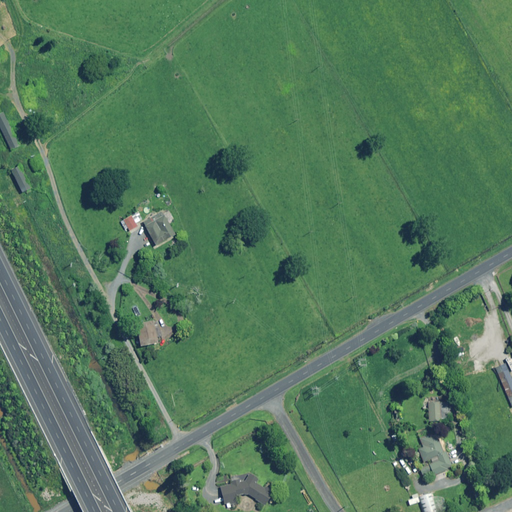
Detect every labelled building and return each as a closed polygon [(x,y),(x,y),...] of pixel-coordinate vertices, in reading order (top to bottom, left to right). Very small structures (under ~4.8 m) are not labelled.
[(19,120),(14,112),(10,114),(15,122),(19,120)] [(19,146),(3,113),(0,113),(0,128),(11,150),(19,146)] [(41,168),(37,156),(30,158),(34,170),(41,168)] [(31,188),(20,166),(11,171),(22,193),(31,188)] [(167,196),(162,198),(165,205),(170,202),(167,196)] [(142,220),(138,212),(138,211),(134,213),(135,216),(132,218),(131,216),(123,220),(122,218),(118,220),(120,222),(124,230),(127,228),(129,231),(137,227),(135,224),(142,220)] [(175,235),(169,224),(174,221),(170,215),(166,218),(162,211),(142,222),(155,245),(175,235)] [(105,274),(97,271),(95,276),(103,279),(105,274)] [(157,343),(156,337),(163,335),(162,331),(159,331),(158,322),(153,323),(153,324),(136,327),(140,346),(157,343)] [(511,407),(511,379),(505,364),(495,368),(511,407)] [(439,421),(439,403),(428,403),(429,421),(439,421)] [(444,448),(438,431),(419,439),(422,447),(418,449),(423,463),(430,460),(432,463),(429,464),(433,476),(452,468),(444,448)] [(257,479),(249,474),(245,481),(238,482),(238,480),(231,481),(231,485),(221,487),(224,506),(236,504),(235,497),(247,495),(264,505),(272,493),(255,482),(257,479)] [(437,511),(439,511),(433,493),(418,497),(422,511),(437,511)]
